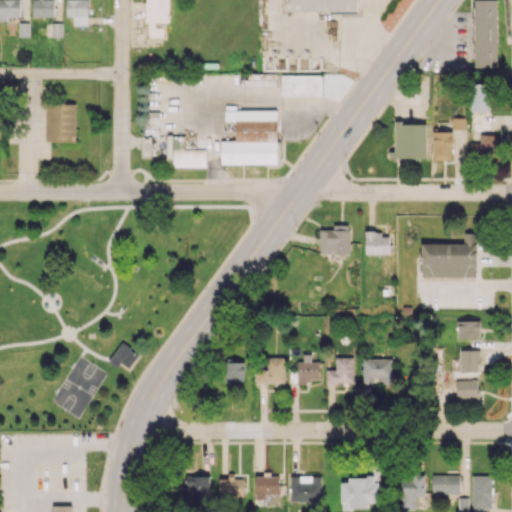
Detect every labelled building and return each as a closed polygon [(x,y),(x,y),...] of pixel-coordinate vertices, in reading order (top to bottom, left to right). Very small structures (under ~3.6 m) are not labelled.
[(20,0),(0,0),(0,20),(7,20),(7,17),(20,17),(20,0)] [(53,0),(46,0),(32,0),(32,16),(54,16),(53,0)] [(87,0),(80,0),(66,0),(66,17),(72,16),(73,25),(88,25),(87,0)] [(170,0),(150,0),(147,0),(147,37),(164,37),(164,22),(170,22),(170,0)] [(358,0),(313,0),(290,0),(290,11),(358,10),(358,0)] [(497,0),(474,0),(475,67),(497,67),(497,0)] [(276,73),(258,73),(258,85),(276,86),(276,73)] [(322,96),(323,75),(281,75),(281,95),(322,96)] [(487,111),(488,83),(471,83),(471,110),(487,111)] [(45,141),(75,141),(75,103),(45,102),(45,141)] [(235,140),(220,140),(221,164),(278,163),(277,110),(225,110),(225,121),(235,121),(235,140)] [(451,129),(465,129),(464,117),(451,118),(451,129)] [(426,157),(425,123),(394,123),(395,151),(388,151),(388,158),(426,157)] [(453,131),(433,131),(432,160),(452,160),(453,131)] [(472,143),(471,160),(500,161),(501,134),(480,134),(480,143),(472,143)] [(205,166),(205,149),(184,149),(183,135),(166,135),(167,167),(205,166)] [(350,225),(332,224),(332,229),(321,229),(320,253),(349,254),(350,225)] [(389,233),(365,232),(365,254),(388,254),(389,233)] [(421,243),(421,266),(427,266),(427,277),(476,276),(476,233),(464,233),(464,243),(421,243)] [(480,338),(480,320),(457,320),(457,338),(480,338)] [(107,362),(116,368),(120,362),(128,368),(138,353),(121,341),(107,362)] [(460,371),(479,371),(480,349),(460,349),(460,371)] [(297,361),(297,381),(320,380),(320,361),(311,361),(311,354),(303,354),(303,361),(297,361)] [(256,383),(284,383),(284,357),(266,357),(266,368),(255,369),(256,383)] [(327,383),(354,382),(353,357),(335,357),(336,369),(327,369),(327,383)] [(392,358),(363,358),(363,384),(392,383),(392,358)] [(244,360),(225,359),(225,382),(244,383),(244,360)] [(456,379),(456,397),(477,397),(478,380),(456,379)] [(342,478),(342,508),(369,508),(369,502),(378,502),(379,468),(367,468),(367,479),(342,478)] [(255,474),(255,499),(265,499),(265,505),(279,504),(279,474),(255,474)] [(424,496),(425,475),(401,474),(400,509),(415,510),(415,496),(424,496)] [(460,475),(432,474),(431,493),(459,494),(460,475)] [(209,475),(185,475),(185,487),(191,487),(191,501),(209,501),(209,475)] [(219,476),(219,498),(243,497),(243,478),(234,478),(234,475),(219,476)] [(321,476),(289,475),(289,501),(321,501),(321,476)] [(471,511),(486,511),(486,508),(492,508),(492,475),(471,475),(471,511)] [(458,511),(467,511),(468,497),(459,497),(458,511)]
